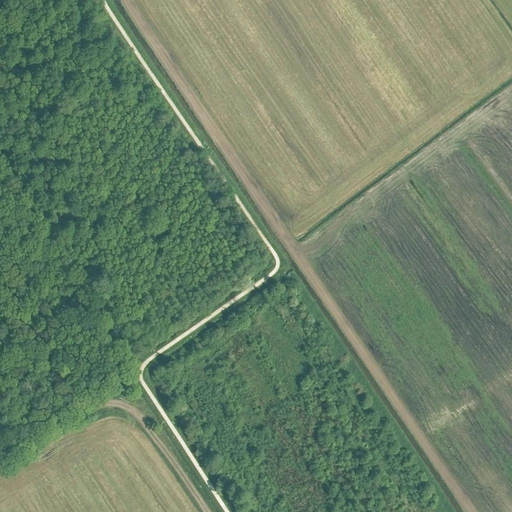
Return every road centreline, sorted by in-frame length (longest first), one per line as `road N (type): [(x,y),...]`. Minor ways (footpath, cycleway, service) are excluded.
road 1 (track): [(128,0),(471,511)]
road 2 (track): [(0,287),(70,395),(134,410),(206,511)]
